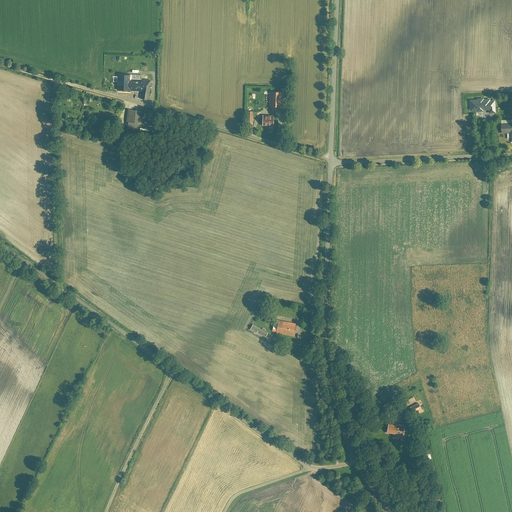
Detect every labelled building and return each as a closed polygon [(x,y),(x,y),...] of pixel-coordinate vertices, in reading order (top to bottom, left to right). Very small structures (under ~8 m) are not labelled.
[(150,76),(132,76),(132,74),(120,74),(120,92),(132,92),(132,86),(150,86),(150,76)] [(271,92),(271,107),(284,107),(284,92),(271,92)] [(477,111),(483,111),(483,110),(490,109),(490,112),(495,112),(494,101),(490,101),(490,100),(483,100),(483,99),(478,99),(478,100),(470,101),(471,110),(477,110),(477,111)] [(145,113),(132,110),(126,138),(140,141),(145,113)] [(248,112),(247,126),(255,126),(256,112),(248,112)] [(266,116),(266,127),(278,127),(278,117),(266,116)] [(511,120),(501,121),(502,133),(510,132),(511,139),(511,140),(511,120)] [(279,319),(277,334),(296,338),(299,323),(279,319)] [(389,424),(387,433),(395,434),(394,436),(396,436),(396,438),(400,439),(400,437),(402,437),(404,425),(396,424),(396,426),(389,424)]
